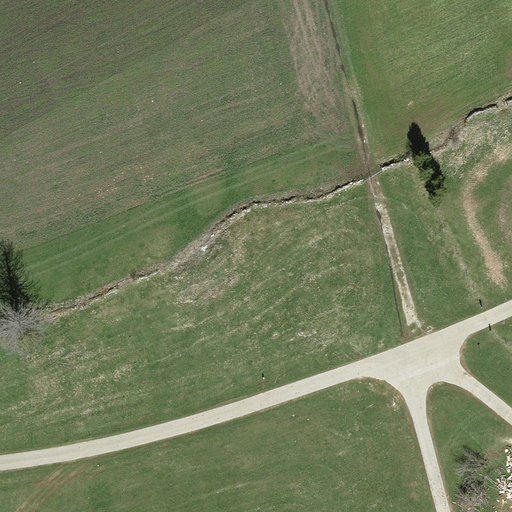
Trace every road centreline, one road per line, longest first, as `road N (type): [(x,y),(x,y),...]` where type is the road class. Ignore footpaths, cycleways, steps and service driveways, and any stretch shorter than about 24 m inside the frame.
road 1 (unclassified): [(0,462),(101,446),(232,410),(511,306)]
road 2 (track): [(420,346),(347,84)]
